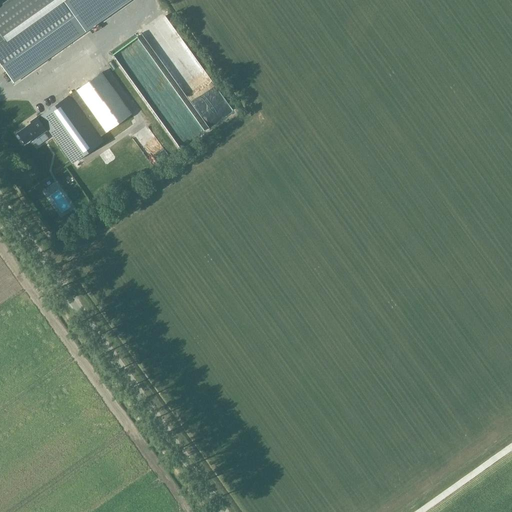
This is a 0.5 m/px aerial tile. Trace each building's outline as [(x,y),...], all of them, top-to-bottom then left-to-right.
[(8,0),(0,6),(0,65),(9,77),(116,0),(8,0)] [(121,66),(136,50),(118,33),(112,40),(110,37),(100,47),(121,66)] [(137,72),(145,64),(137,55),(129,63),(137,72)] [(47,130),(48,131),(72,164),(102,142),(99,137),(130,115),(100,73),(38,118),(47,130)] [(132,88),(138,100),(166,88),(160,75),(132,88)] [(149,103),(153,111),(174,99),(169,92),(149,103)] [(159,116),(163,124),(184,111),(180,104),(159,116)] [(47,130),(38,118),(37,119),(36,118),(29,123),(30,124),(16,134),(24,145),(30,141),(31,142),(47,130)]
